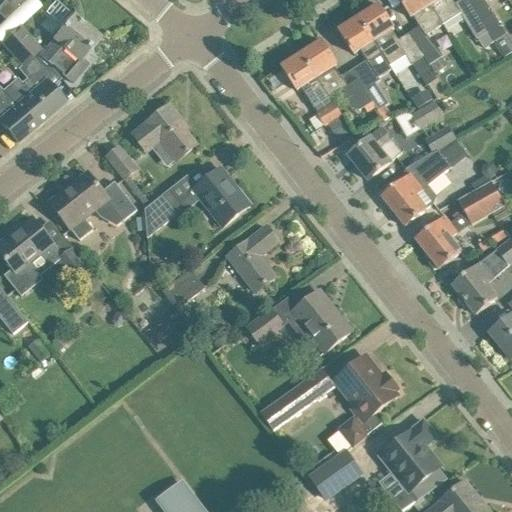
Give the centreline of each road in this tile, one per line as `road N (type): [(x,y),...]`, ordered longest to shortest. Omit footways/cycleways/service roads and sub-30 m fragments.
road 1 (residential): [(511,434),(191,35)]
road 2 (residential): [(191,35),(0,190)]
